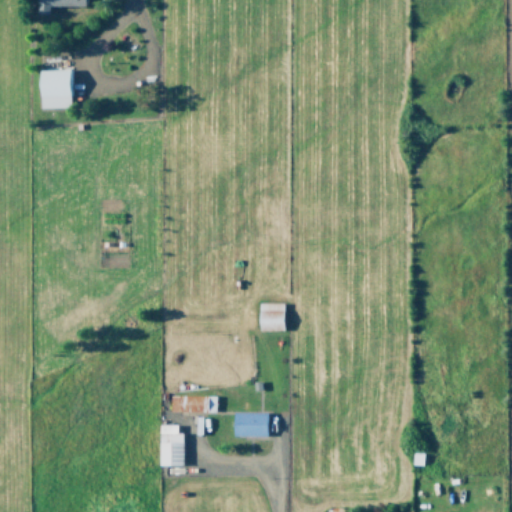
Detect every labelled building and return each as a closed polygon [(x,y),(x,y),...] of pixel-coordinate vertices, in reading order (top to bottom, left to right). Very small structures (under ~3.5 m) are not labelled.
[(48,4),(85,5),(85,0),(35,0),(36,13),(48,13),(48,4)] [(38,70),(39,108),(69,107),(68,68),(38,70)] [(257,330),(282,330),(281,302),(257,303),(257,330)] [(175,411),(214,412),(214,395),(176,394),(175,411)] [(231,435),(265,436),(265,412),(231,412),(231,435)] [(157,465),(181,465),(181,432),(175,432),(175,424),(157,424),(157,465)] [(411,464),(422,464),(422,452),(411,452),(411,464)]
